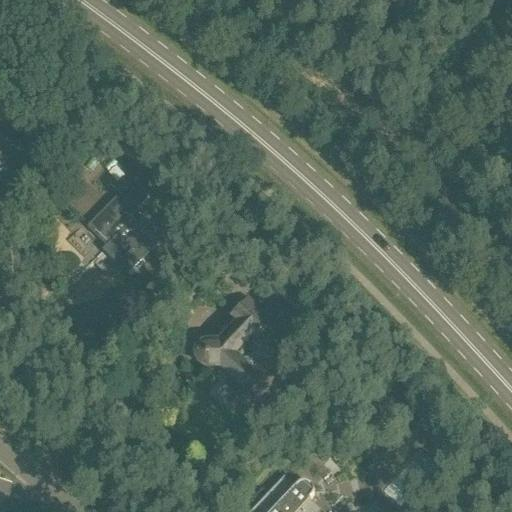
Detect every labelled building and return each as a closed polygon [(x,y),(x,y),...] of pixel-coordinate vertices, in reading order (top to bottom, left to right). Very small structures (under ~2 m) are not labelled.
[(37,117),(18,98),(5,112),(24,131),(37,117)] [(0,150),(9,141),(0,132),(0,150)] [(119,140),(112,148),(118,153),(124,145),(119,140)] [(133,156),(141,148),(135,141),(127,150),(133,156)] [(124,176),(117,168),(111,174),(118,182),(124,176)] [(136,220),(141,215),(138,211),(150,199),(134,183),(121,195),(89,228),(108,247),(104,251),(132,278),(146,265),(143,262),(153,252),(161,244),(136,220)] [(253,336),(259,341),(274,325),(252,302),(235,318),(241,324),(221,343),(208,344),(207,344),(204,345),(202,347),(200,349),(199,350),(199,351),(198,352),(198,354),(198,355),(198,356),(198,358),(198,359),(199,362),(200,363),(201,364),(203,366),(206,367),(208,368),(210,368),(222,367),(241,387),(235,393),(251,408),(276,382),(260,367),(254,373),(235,355),(253,336)] [(311,501),(312,499),(314,497),(315,495),(315,492),(314,490),(312,487),(310,485),(308,484),(305,484),(301,485),(299,487),(296,490),(284,479),(253,511),(322,511),(323,511),(311,501)]
